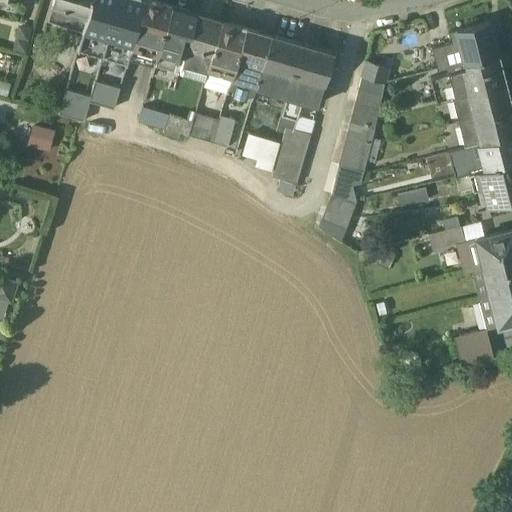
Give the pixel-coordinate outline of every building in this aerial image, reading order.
[(49,0),(46,13),(81,23),(87,0),(49,0)] [(87,0),(81,23),(75,44),(101,51),(114,0),(87,0)] [(114,0),(101,51),(125,58),(126,55),(141,0),(114,0)] [(141,0),(126,55),(152,62),(154,55),(168,0),(141,0)] [(194,7),(173,0),(168,0),(154,55),(171,61),(176,46),(183,48),(194,7)] [(220,14),(194,7),(183,48),(179,64),(203,72),(220,14)] [(220,14),(203,72),(202,75),(227,82),(245,20),(246,18),(235,15),(234,17),(230,15),(220,13),(220,14)] [(445,61),(495,48),(487,14),(446,24),(449,35),(429,40),(435,63),(445,61)] [(17,18),(12,43),(25,46),(30,21),(17,18)] [(245,20),(227,82),(232,84),(230,90),(243,94),(245,88),(251,90),(253,82),(269,28),(245,20)] [(269,28),(253,82),(284,91),(279,107),(295,112),(300,93),(316,97),(331,46),(269,28)] [(450,90),(505,78),(502,68),(495,48),(445,61),(446,66),(429,70),(434,94),(450,90)] [(359,69),(382,76),(387,61),(364,54),(359,69)] [(351,101),(375,107),(382,76),(359,69),(351,101)] [(88,88),(87,93),(112,100),(118,80),(93,73),(88,88)] [(0,74),(0,87),(5,89),(8,77),(0,74)] [(456,115),(511,103),(505,78),(450,90),(456,115)] [(76,110),(82,112),(87,93),(88,88),(65,82),(59,105),(57,106),(76,110)] [(348,115),(373,121),(375,107),(351,101),(348,115)] [(187,129),(194,106),(194,105),(188,103),(185,112),(167,107),(163,122),(187,129)] [(462,139),(511,127),(511,105),(511,103),(456,115),(462,139)] [(187,129),(211,136),(217,113),(194,106),(187,129)] [(295,112),(279,107),(276,118),(284,120),(279,135),(271,164),(270,170),(277,172),(293,176),(294,176),(313,114),(295,112)] [(217,113),(211,136),(225,140),(233,113),(219,108),(217,113)] [(348,115),(344,129),(369,135),(379,133),(371,130),(373,121),(348,115)] [(26,139),(48,144),(53,123),(31,117),(26,139)] [(271,164),(279,135),(246,126),(239,147),(255,152),(253,158),(271,164)] [(471,166),(511,155),(511,127),(462,139),(446,144),(452,170),(471,166)] [(344,129),(336,158),(356,163),(362,164),(364,155),(373,157),(379,133),(369,135),(344,129)] [(483,200),(511,193),(511,155),(471,166),(478,197),(482,195),(483,200)] [(336,158),(329,187),(348,194),(352,178),(356,163),(336,158)] [(293,176),(277,172),(273,183),(290,188),(293,176)] [(397,199),(426,193),(424,180),(395,186),(397,199)] [(317,219),(339,235),(353,197),(348,194),(329,187),(317,219)] [(478,213),(458,218),(462,232),(481,227),(478,213)] [(469,263),(511,250),(511,217),(481,227),(462,232),(469,263)] [(453,235),(462,232),(458,218),(426,226),(430,241),(453,235)] [(461,265),(469,263),(462,232),(453,235),(461,265)] [(511,250),(469,263),(476,291),(511,280),(511,250)] [(0,309),(5,293),(10,294),(17,274),(0,268),(0,309)] [(484,321),(511,313),(511,280),(476,291),(484,321)] [(491,350),(484,321),(451,329),(459,358),(491,350)]
